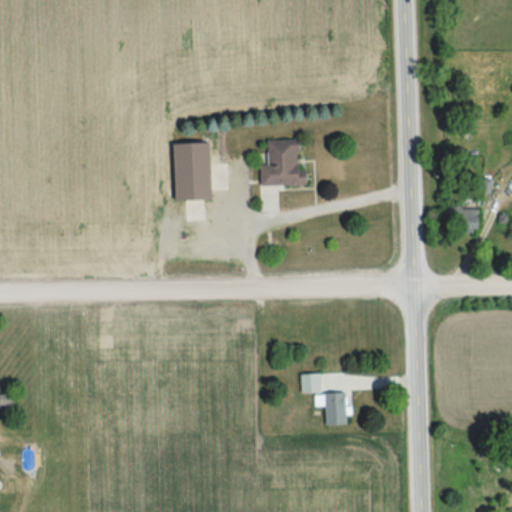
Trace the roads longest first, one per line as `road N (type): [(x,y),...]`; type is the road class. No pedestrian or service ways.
road 1 (residential): [(401,0),(425,511)]
road 2 (residential): [(0,294),(511,285)]
